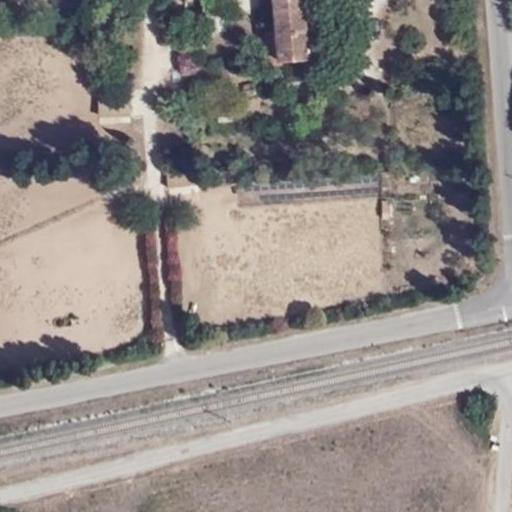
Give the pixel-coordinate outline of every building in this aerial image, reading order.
[(308,0),(277,0),(280,29),(282,56),(313,54),(311,31),(308,0)] [(269,64),(282,62),(282,56),(280,29),(266,30),(269,64)] [(331,52),(329,30),(311,31),(313,54),(331,52)] [(99,99),(100,117),(130,116),(129,88),(114,89),(114,98),(99,99)] [(111,186),(142,185),(141,167),(110,169),(111,186)] [(197,168),(167,171),(169,186),(198,184),(197,168)]
